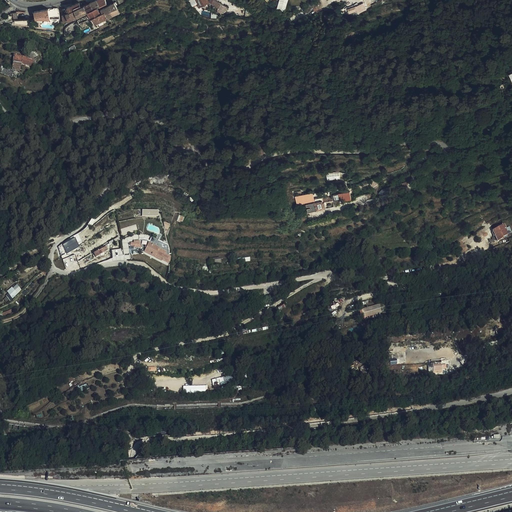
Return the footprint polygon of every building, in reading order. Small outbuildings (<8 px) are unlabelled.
[(100,6),(97,0),(84,0),(87,4),(90,2),(93,9),(89,12),(90,14),(93,13),(100,9),(99,7),(100,6)] [(215,0),(210,0),(209,2),(209,3),(218,8),(221,4),(215,0)] [(79,8),(81,6),(80,2),(73,4),(75,10),(78,17),(82,15),(79,8)] [(90,2),(87,4),(84,5),(87,12),(89,12),(93,9),(90,2)] [(110,11),(118,8),(117,7),(116,5),(117,4),(116,2),(115,3),(115,2),(107,6),(110,11)] [(75,10),(73,4),(63,9),(64,12),(69,10),(70,13),(75,10)] [(87,12),(84,5),(81,6),(79,8),(82,15),(87,12)] [(108,18),(109,18),(112,16),(113,16),(110,11),(107,6),(101,9),(103,12),(105,11),(108,18)] [(49,9),(34,12),(36,20),(44,19),(44,20),(50,19),(49,9)] [(78,17),(75,10),(70,13),(66,14),(68,21),(78,17)] [(103,20),(108,18),(105,11),(103,12),(101,13),(100,14),(103,20)] [(95,24),(103,20),(100,14),(95,16),(92,18),(95,24)] [(82,30),(84,37),(94,32),(92,26),(82,30)] [(14,59),(12,69),(12,70),(20,71),(21,64),(22,57),(14,56),(14,59)] [(22,57),(21,64),(32,66),(33,61),(22,57)] [(0,73),(2,74),(13,77),(14,73),(7,71),(0,69),(0,68),(0,73)] [(352,200),(351,192),(338,194),(339,201),(345,200),(345,201),(352,200)] [(308,213),(323,209),(321,202),(307,206),(308,213)] [(506,229),(504,226),(492,232),(494,236),(497,241),(497,242),(503,239),(502,237),(507,235),(509,234),(511,233),(509,228),(506,229)] [(108,250),(106,247),(94,254),(96,257),(108,250)] [(169,257),(157,251),(154,256),(163,260),(167,261),(169,257)] [(18,294),(14,290),(9,294),(13,299),(18,294)] [(364,319),(382,313),(379,304),(361,309),(364,319)] [(435,373),(443,372),(442,365),(434,365),(435,373)] [(216,379),(218,386),(234,381),(232,374),(216,379)]
